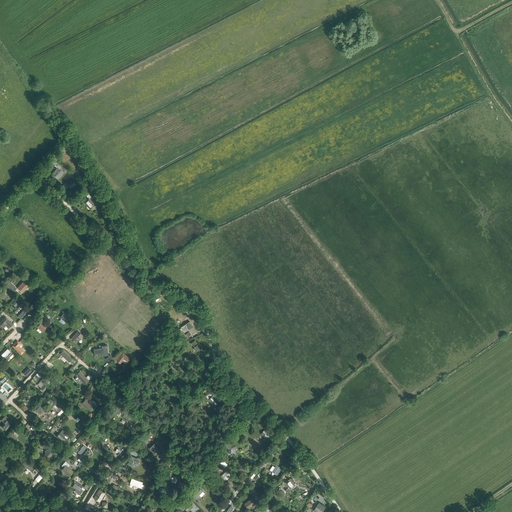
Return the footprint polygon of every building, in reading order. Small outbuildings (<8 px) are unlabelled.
[(52,173),(57,178),(62,173),(59,169),(60,167),(58,165),(56,167),(57,168),(52,173)] [(84,202),(87,206),(87,207),(88,208),(89,209),(90,209),(91,209),(95,205),(89,198),(91,197),(88,194),(86,196),(88,198),(84,202)] [(18,288),(23,293),(29,285),(27,283),(25,281),(18,288)] [(7,287),(13,292),(17,288),(11,283),(7,287)] [(22,307),(16,314),(21,319),(27,312),(22,307)] [(58,316),(66,323),(70,317),(69,317),(69,316),(69,315),(68,315),(68,314),(67,314),(62,311),(58,316)] [(0,321),(0,324),(3,328),(6,325),(9,328),(13,324),(5,316),(0,321)] [(37,327),(42,332),(47,327),(41,322),(37,327)] [(181,327),(185,332),(193,327),(190,322),(181,327)] [(71,338),(76,343),(83,335),(78,331),(71,338)] [(194,339),(191,342),(194,345),(195,345),(198,348),(198,349),(200,352),(203,350),(200,347),(202,345),(198,342),(194,339)] [(12,346),(21,355),(24,351),(18,346),(21,344),(17,340),(12,346)] [(101,346),(99,346),(99,348),(93,349),(94,354),(102,353),(102,356),(108,355),(106,345),(102,346),(101,346)] [(7,347),(0,353),(4,358),(11,351),(7,347)] [(60,354),(69,362),(72,358),(63,350),(60,354)] [(123,353),(117,361),(120,363),(124,359),(128,362),(130,358),(123,353)] [(111,363),(114,357),(109,354),(106,359),(111,363)] [(23,372),(27,376),(32,371),(28,367),(23,372)] [(75,375),(84,385),(89,380),(80,371),(75,375)] [(40,381),(37,384),(41,388),(40,388),(43,391),(49,384),(42,378),(40,381)] [(210,392),(206,396),(209,399),(208,399),(215,406),(220,402),(213,395),(210,392)] [(91,408),(93,409),(96,406),(93,405),(91,403),(92,402),(88,399),(87,400),(86,398),(82,403),(89,409),(91,408)] [(54,404),(53,406),(56,410),(57,410),(59,412),(60,410),(65,406),(59,400),(54,404)] [(133,413),(131,415),(127,412),(124,416),(128,419),(129,417),(133,420),(135,418),(137,416),(133,413)] [(137,423),(142,417),(139,414),(134,421),(137,423)] [(1,426),(5,431),(13,423),(8,419),(1,426)] [(18,436),(22,432),(16,427),(13,429),(15,431),(14,433),(18,436)] [(65,444),(69,440),(64,436),(67,434),(63,429),(56,436),(65,444)] [(270,435),(265,430),(261,434),(263,437),(262,438),(266,443),(273,437),(271,434),(270,435)] [(228,449),(228,452),(234,453),(235,455),(239,449),(237,448),(235,443),(232,444),(229,442),(228,443),(227,441),(224,445),(226,447),(225,447),(228,449)] [(148,448),(154,453),(160,448),(154,442),(148,448)] [(92,452),(91,452),(92,451),(86,447),(81,455),(86,459),(88,456),(89,456),(90,456),(91,456),(91,455),(92,455),(92,454),(92,453),(92,452)] [(43,457),(45,459),(47,460),(54,452),(52,451),(49,449),(43,457)] [(64,458),(68,462),(72,457),(68,453),(64,458)] [(122,462),(129,457),(127,453),(119,459),(122,462)] [(131,456),(128,464),(131,466),(139,463),(140,459),(137,458),(137,459),(131,456)] [(28,468),(31,471),(34,468),(25,461),(20,467),(23,470),(24,468),(28,468)] [(64,467),(62,470),(69,476),(73,472),(68,467),(70,465),(65,461),(61,465),(64,467)] [(272,472),(277,475),(281,469),(276,465),(272,472)] [(220,480),(224,476),(224,475),(218,470),(214,475),(220,480)] [(35,479),(38,482),(45,474),(42,471),(35,479)] [(291,489),(296,485),(294,483),(294,482),(294,480),(294,479),(293,478),(291,478),(290,478),(285,482),(291,489)] [(76,489),(75,491),(80,495),(83,491),(80,489),(82,486),(74,481),(71,486),(76,489)] [(192,494),(196,498),(203,491),(199,487),(192,494)] [(94,498),(100,502),(105,493),(99,489),(94,498)] [(244,503),(248,509),(257,503),(256,502),(259,500),(256,496),(253,498),(253,497),(244,503)] [(260,511),(265,511),(267,509),(272,511),(274,507),(265,503),(260,511)]
